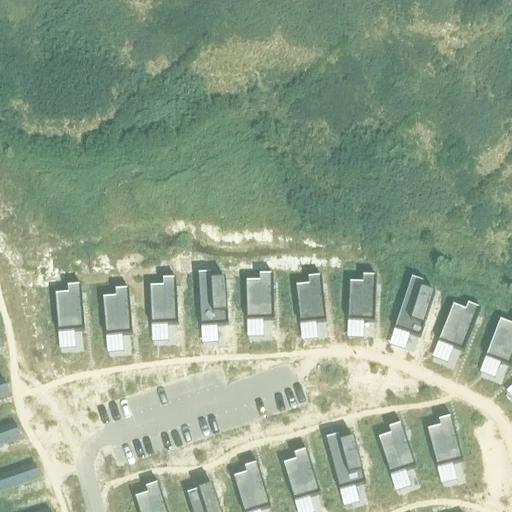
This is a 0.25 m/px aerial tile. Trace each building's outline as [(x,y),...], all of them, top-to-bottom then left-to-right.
[(212,272),(197,273),(200,328),(202,328),(202,325),(212,324),(213,327),(217,327),(228,327),(226,286),(221,287),(221,279),(212,280),(212,272)] [(258,281),(245,282),(246,322),(248,322),(248,319),(259,319),(259,322),(263,322),(274,321),(273,289),(268,289),(268,284),(273,283),(272,274),(258,275),(258,281)] [(308,284),(295,285),(299,325),(300,325),(300,322),(311,321),(311,324),(315,324),(326,323),(323,290),(318,291),(318,285),(322,285),(321,276),(307,277),(308,284)] [(348,282),(347,322),(348,323),(348,319),(359,320),(359,323),(363,323),(374,324),(375,291),(371,291),(371,286),(376,286),(376,276),(362,276),(361,283),(348,282)] [(162,286),(148,286),(150,327),(152,327),(152,323),(162,323),(163,326),(167,326),(178,325),(176,293),(172,293),(171,288),(176,288),(175,278),(161,279),(162,286)] [(411,278),(394,330),(395,331),(396,328),(406,331),(405,334),(409,335),(420,339),(433,301),(428,299),(430,292),(422,290),(425,283),(411,278)] [(67,293),(53,294),(57,335),(58,334),(58,331),(69,330),(69,334),(73,333),(84,332),(81,300),(77,300),(77,295),(81,294),(80,285),(66,286),(67,293)] [(115,296),(102,297),(105,337),(106,337),(106,334),(117,333),(117,336),(121,336),(132,335),(130,303),(126,303),(125,298),(130,298),(129,288),(115,289),(115,296)] [(452,305),(437,343),(439,344),(440,341),(450,344),(449,347),(453,349),(463,353),(474,322),(470,321),(472,316),(476,317),(480,309),(466,304),(464,310),(452,305)] [(499,320),(485,358),(486,359),(487,356),(497,360),(496,363),(500,364),(510,368),(511,364),(511,324),(511,325),(499,320)] [(4,381),(0,382),(0,398),(8,396),(4,381)] [(439,427),(426,430),(436,470),(438,469),(437,466),(447,464),(448,467),(452,466),(463,463),(454,431),(450,432),(449,427),(453,426),(451,417),(437,421),(439,427)] [(390,435),(377,439),(390,477),(392,477),(391,474),(401,470),(402,474),(406,472),(416,469),(406,438),(402,439),(400,434),(404,433),(401,424),(388,429),(390,435)] [(15,425),(0,429),(0,446),(20,440),(15,425)] [(339,435),(325,439),(339,492),(341,491),(340,488),(350,486),(351,489),(355,488),(366,485),(355,446),(351,447),(348,440),(341,442),(339,435)] [(294,461),(282,465),(294,504),(295,503),(294,500),(305,497),(306,500),(310,499),(320,495),(310,464),(306,466),(305,461),(309,459),(306,450),(292,455),(294,461)] [(245,474),(233,478),(243,511),(249,511),(255,510),(255,511),(260,511),(271,509),(261,478),(257,479),(255,474),(260,472),(257,464),(243,468),(245,474)] [(34,465),(0,476),(0,493),(39,481),(34,465)] [(146,494),(134,498),(138,511),(166,511),(162,497),(158,499),(156,494),(161,492),(158,483),(144,488),(146,494)] [(200,490),(186,494),(191,511),(220,511),(215,493),(210,495),(208,487),(200,490)]
